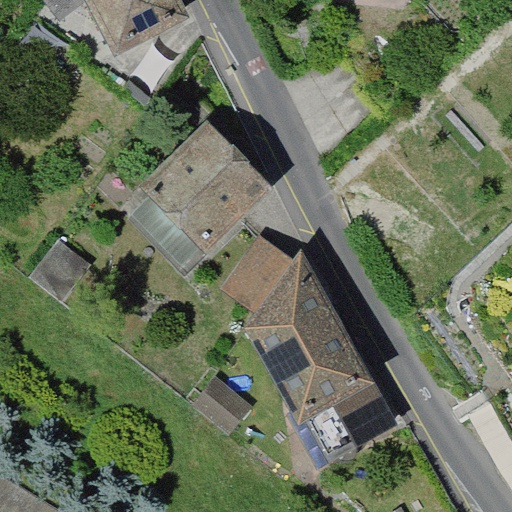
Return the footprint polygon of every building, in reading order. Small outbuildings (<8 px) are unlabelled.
[(172,0),(86,0),(114,55),(183,21),(172,0)] [(210,113),(145,177),(209,242),(274,179),(210,113)] [(262,229),(215,288),(257,305),(257,323),(302,400),(292,404),(319,455),(394,421),(298,251),(262,229)] [(220,368),(194,399),(230,428),(254,405),(220,368)] [(67,511),(0,471),(0,511),(67,511)]
